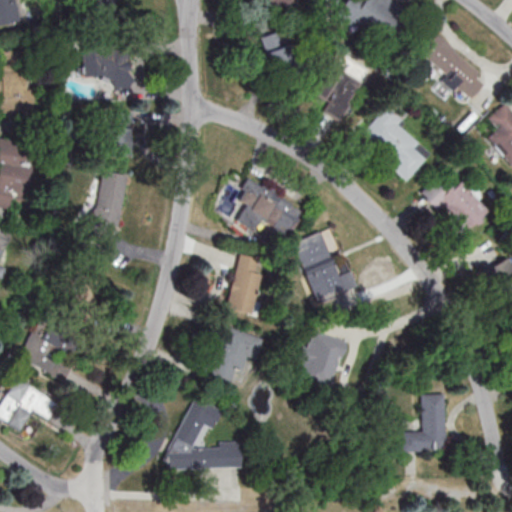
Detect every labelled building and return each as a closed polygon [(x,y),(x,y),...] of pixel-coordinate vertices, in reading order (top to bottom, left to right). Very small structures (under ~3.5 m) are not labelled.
[(0,0),(0,24),(20,21),(15,0),(0,0)] [(112,0),(84,0),(88,16),(115,10),(112,0)] [(392,0),(341,0),(335,22),(390,38),(401,3),(392,0)] [(271,73),(295,65),(283,29),(259,36),(271,73)] [(478,71),(431,31),(414,52),(469,98),(482,83),(474,76),(478,71)] [(0,49),(0,112),(29,113),(29,49),(0,49)] [(127,50),(81,50),(82,77),(110,77),(110,89),(128,89),(127,50)] [(360,77),(322,59),(306,92),(325,102),(321,111),(339,120),(360,77)] [(502,102),(511,114),(511,165),(510,167),(485,138),(496,128),(485,116),(502,102)] [(358,133),(382,105),(401,122),(397,127),(426,152),(402,180),(378,159),(382,154),(358,133)] [(129,155),(129,112),(105,112),(105,155),(129,155)] [(25,193),(30,168),(13,165),(17,145),(0,141),(0,207),(8,209),(11,190),(25,193)] [(87,242),(112,246),(124,175),(99,170),(87,242)] [(234,198),(243,203),(235,220),(258,232),(262,223),(287,236),(296,218),(275,207),(280,195),(244,177),(234,198)] [(418,188),(429,212),(444,205),(455,231),(486,218),(473,187),(464,191),(460,180),(446,186),(442,177),(418,188)] [(353,289),(348,272),(336,276),(321,231),(291,241),(312,303),(353,289)] [(250,314),(261,258),(236,253),(225,309),(250,314)] [(485,266),(496,306),(511,301),(511,272),(508,259),(485,266)] [(95,305),(95,269),(69,269),(69,305),(95,305)] [(261,336),(218,324),(203,377),(228,384),(232,368),(241,371),(244,357),(254,359),(261,336)] [(344,340),(311,330),(306,348),(300,346),(296,359),(302,361),(295,382),(328,392),(344,340)] [(18,358),(62,380),(73,359),(28,337),(18,358)] [(0,399),(0,420),(17,431),(30,409),(45,419),(55,403),(14,377),(0,399)] [(419,393),(419,431),(400,431),(400,451),(443,450),(442,393),(419,393)] [(205,447),(204,442),(219,409),(192,396),(163,459),(163,469),(242,468),(242,441),(219,442),(216,447),(205,447)]
